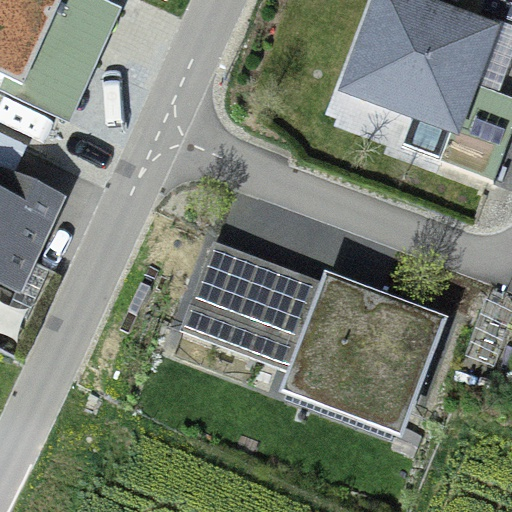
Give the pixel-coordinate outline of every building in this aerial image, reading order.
[(0,0),(0,81),(22,91),(63,0),(0,0)] [(118,13),(88,0),(63,0),(22,91),(72,114),(118,13)] [(385,0),(350,94),(414,118),(402,150),(493,184),(511,132),(511,102),(470,87),(488,38),(385,0)] [(0,283),(18,291),(57,204),(6,180),(21,149),(0,139),(0,283)] [(182,334),(294,376),(289,389),(402,431),(439,330),(214,248),(182,334)]
